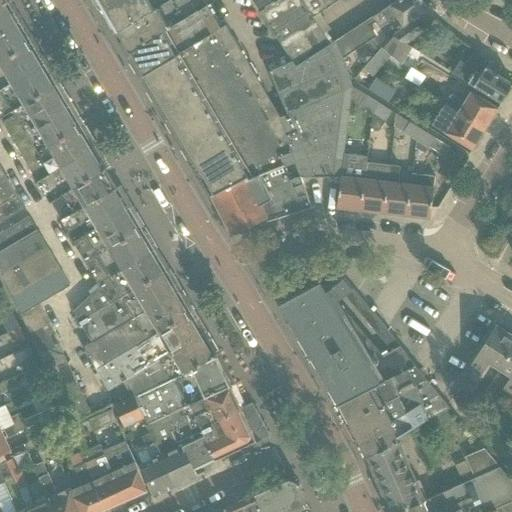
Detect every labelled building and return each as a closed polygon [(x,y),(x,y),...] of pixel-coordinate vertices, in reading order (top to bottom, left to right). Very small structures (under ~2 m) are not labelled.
[(99,0),(106,12),(126,0),(99,0)] [(126,0),(106,12),(118,32),(170,0),(126,0)] [(170,0),(118,32),(130,51),(207,5),(203,0),(170,0)] [(253,0),(295,64),(394,0),(253,0)] [(397,0),(335,41),(343,58),(376,37),(369,27),(375,22),(380,29),(397,17),(403,25),(428,9),(421,0),(397,0)] [(0,33),(19,22),(7,2),(7,1),(0,6),(0,33)] [(130,51),(143,74),(221,28),(207,5),(130,51)] [(393,37),(405,44),(422,31),(414,20),(391,35),(393,37)] [(0,61),(31,43),(19,22),(0,33),(0,61)] [(280,117),(254,73),(225,24),(221,28),(143,74),(213,193),(246,179),(247,181),(285,166),(281,156),(293,152),(280,117)] [(393,37),(383,49),(391,56),(401,65),(412,48),(405,44),(393,37)] [(335,41),(329,44),(296,66),(292,61),(269,71),(287,113),(280,117),(293,152),(301,177),(340,178),(347,128),(352,89),(346,65),(343,58),(335,41)] [(0,89),(44,64),(31,43),(0,61),(0,89)] [(373,58),(382,66),(391,56),(383,49),(382,48),(373,58)] [(373,58),(363,69),(372,77),(382,66),(373,58)] [(459,61),(452,72),(469,82),(501,103),(511,86),(511,82),(498,74),(501,69),(489,61),(481,74),(476,71),(459,61)] [(0,89),(0,117),(56,85),(44,64),(0,89)] [(0,117),(0,118),(12,139),(69,106),(56,85),(0,117)] [(446,103),(458,111),(486,129),(499,108),(471,91),(464,103),(451,95),(446,103)] [(360,107),(371,113),(377,103),(367,97),(360,107)] [(373,115),(371,129),(379,130),(384,122),(391,112),(377,103),(371,113),(373,115)] [(432,124),(445,132),(456,139),(473,149),(486,129),(458,111),(446,103),(445,103),(432,124)] [(12,139),(25,160),(81,127),(69,106),(12,139)] [(395,115),(393,127),(404,133),(415,140),(421,130),(410,123),(396,114),(395,115)] [(25,160),(37,181),(94,148),(81,127),(25,160)] [(421,130),(415,140),(416,141),(415,149),(425,154),(428,148),(435,138),(421,130)] [(94,148),(37,181),(50,202),(73,188),(106,169),(105,167),(94,148)] [(212,195),(229,228),(237,231),(266,216),(267,221),(311,207),(308,195),(293,152),(281,156),(285,166),(247,181),(246,179),(213,193),(212,195)] [(340,178),(337,208),(360,211),(365,168),(366,162),(367,157),(358,156),(354,155),(343,154),(340,178)] [(389,166),(389,165),(366,162),(365,168),(360,211),(383,213),(389,166)] [(389,166),(383,213),(406,216),(409,185),(399,183),(401,167),(389,166)] [(106,169),(73,188),(76,193),(83,204),(84,206),(85,207),(117,188),(115,185),(109,173),(106,169)] [(409,185),(406,216),(429,219),(433,187),(432,187),(433,175),(410,173),(409,185)] [(0,203),(15,194),(4,176),(0,178),(0,203)] [(84,206),(61,220),(73,241),(129,208),(117,188),(85,207),(84,206)] [(15,194),(8,198),(16,212),(23,208),(15,194)] [(8,198),(0,203),(9,217),(16,212),(8,198)] [(0,203),(0,219),(1,221),(9,217),(0,203)] [(73,241),(86,262),(142,230),(129,208),(73,241)] [(29,216),(0,232),(0,248),(36,227),(29,216)] [(0,248),(0,268),(3,275),(47,249),(50,255),(51,254),(36,227),(0,248)] [(86,262),(98,283),(154,250),(142,230),(86,262)] [(3,275),(12,294),(57,267),(63,276),(64,275),(51,254),(50,255),(47,249),(3,275)] [(73,311),(79,322),(166,271),(154,250),(98,283),(100,286),(73,311)] [(57,267),(12,294),(21,312),(69,284),(64,275),(63,276),(57,267)] [(79,322),(91,343),(178,292),(166,271),(79,322)] [(330,277),(329,278),(328,278),(343,295),(344,295),(391,351),(383,356),(328,290),(326,291),(320,282),(279,304),(338,402),(365,391),(414,365),(399,345),(343,277),(330,277)] [(83,347),(96,369),(191,313),(178,292),(91,343),(83,347)] [(27,325),(48,315),(42,303),(22,315),(27,325)] [(0,314),(0,315),(8,333),(12,331),(19,328),(11,309),(0,314)] [(109,391),(124,381),(203,334),(191,313),(96,369),(109,391)] [(32,335),(52,325),(48,315),(27,325),(32,335)] [(32,335),(37,345),(57,335),(52,325),(32,335)] [(489,360),(501,368),(511,349),(511,336),(496,327),(471,367),(481,373),(489,360)] [(19,328),(12,331),(17,341),(24,337),(19,328)] [(203,334),(124,381),(130,391),(132,395),(133,395),(135,393),(146,389),(216,357),(215,355),(215,353),(203,334)] [(41,354),(62,345),(57,335),(37,345),(41,354)] [(47,365),(67,356),(62,345),(41,354),(47,365)] [(511,376),(504,389),(511,393),(511,349),(501,368),(511,374),(511,376)] [(26,359),(24,365),(27,371),(37,367),(32,356),(26,359)] [(56,386),(76,377),(67,356),(47,365),(56,386)] [(133,395),(132,395),(133,396),(134,395),(145,417),(148,425),(161,419),(172,414),(182,409),(230,386),(216,357),(146,389),(135,394),(133,395)] [(348,421),(427,380),(414,365),(365,391),(338,402),(341,408),(348,421)] [(27,371),(22,373),(27,384),(42,377),(37,366),(37,367),(27,371)] [(85,396),(76,377),(56,386),(73,421),(84,417),(92,415),(85,396)] [(44,380),(28,387),(31,394),(47,387),(48,386),(45,379),(44,380)] [(439,394),(428,382),(427,380),(348,421),(357,438),(405,412),(439,394)] [(230,386),(182,409),(193,431),(199,428),(197,422),(221,410),(225,417),(241,409),(241,408),(230,386)] [(51,394),(43,398),(49,410),(56,406),(51,394)] [(405,412),(357,438),(366,456),(400,443),(401,443),(399,439),(397,440),(395,437),(450,408),(447,405),(439,394),(405,412)] [(134,395),(114,405),(124,427),(145,417),(134,395)] [(457,407),(472,417),(480,406),(464,396),(457,407)] [(182,409),(172,414),(185,439),(191,452),(192,456),(198,468),(201,466),(256,440),(269,435),(252,403),(241,408),(241,409),(225,417),(221,410),(197,422),(199,428),(193,431),(182,409)] [(0,407),(0,430),(23,420),(20,413),(11,417),(5,406),(0,407)] [(23,420),(0,430),(0,455),(12,450),(6,437),(8,436),(27,428),(48,418),(44,411),(23,421),(23,420)] [(185,439),(172,414),(161,419),(165,428),(171,425),(179,442),(185,439)] [(474,427),(487,436),(495,425),(481,416),(474,427)] [(161,419),(148,425),(151,432),(175,486),(197,476),(201,474),(198,468),(192,456),(191,452),(185,439),(179,442),(171,425),(165,428),(161,419)] [(81,423),(69,428),(73,437),(85,432),(81,423)] [(146,448),(135,453),(136,456),(146,477),(151,489),(154,495),(175,486),(151,432),(141,437),(141,438),(146,448)] [(497,436),(490,448),(504,457),(511,445),(497,436)] [(400,443),(366,456),(390,511),(395,511),(425,500),(425,499),(424,498),(401,444),(400,443)] [(127,444),(116,449),(105,454),(106,455),(126,500),(148,490),(127,444)] [(499,467),(483,448),(466,456),(475,477),(499,467)] [(80,454),(84,464),(105,510),(126,500),(106,455),(95,460),(90,449),(80,454)] [(2,464),(0,464),(0,508),(1,511),(29,511),(15,481),(12,474),(6,462),(2,464)] [(67,481),(70,487),(81,511),(99,511),(105,510),(84,464),(74,468),(78,476),(67,481)] [(425,500),(395,511),(489,511),(511,502),(511,482),(502,471),(500,468),(452,488),(425,500)] [(20,470),(12,474),(15,481),(29,511),(54,511),(48,497),(40,480),(28,486),(24,477),(20,470)] [(39,478),(40,480),(54,511),(81,511),(70,487),(57,493),(48,474),(39,478)] [(263,511),(311,511),(299,483),(288,479),(255,494),(263,511)] [(263,511),(255,494),(226,507),(228,511),(263,511)] [(511,511),(511,502),(489,511),(511,511)]
